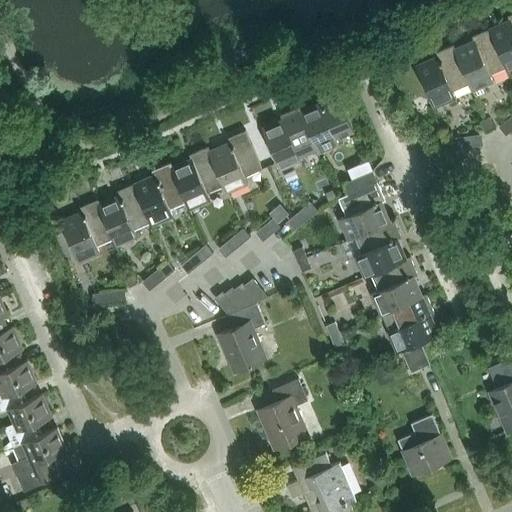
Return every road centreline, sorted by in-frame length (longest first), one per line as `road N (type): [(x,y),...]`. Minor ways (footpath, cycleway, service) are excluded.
road 1 (residential): [(153,436),(121,435),(93,447),(15,267)]
road 2 (residential): [(442,276),(351,70)]
road 3 (residential): [(146,308),(269,244),(286,280)]
